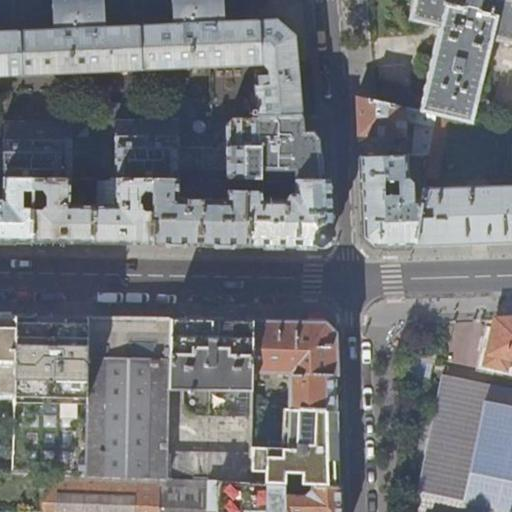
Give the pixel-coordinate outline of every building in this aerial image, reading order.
[(23,31),(0,32),(0,78),(262,65),(267,71),(267,75),(257,75),(257,85),(254,85),(255,109),(251,109),(251,115),(255,115),(256,118),(302,117),(299,88),(295,34),(282,22),(277,18),(241,20),(225,20),(224,0),(173,0),(175,23),(128,26),(107,27),(105,0),(54,0),(55,29),(23,31)] [(420,112),(435,116),(449,119),(470,123),(489,41),(511,46),(511,0),(414,0),(410,21),(440,28),(430,71),(420,112)] [(210,77),(201,77),(201,88),(210,88),(210,77)] [(429,156),(435,116),(420,112),(375,102),(357,98),(358,122),(358,136),(404,137),(405,120),(415,122),(413,156),(429,156)] [(440,180),(449,119),(435,116),(429,156),(425,176),(440,180)] [(303,130),(302,117),(256,118),(116,120),(117,181),(154,181),(179,181),(227,181),(244,181),(262,181),(295,181),(320,181),(319,139),(312,131),(303,130)] [(74,121),(73,150),(73,181),(94,181),(117,181),(116,120),(74,121)] [(414,246),(422,199),(412,198),(411,181),(407,180),(406,157),(359,158),(361,197),(363,237),(374,247),(388,247),(414,246)] [(34,180),(0,180),(0,189),(4,196),(4,204),(0,204),(0,241),(32,242),(33,213),(23,213),(23,194),(33,194),(34,180)] [(72,181),(34,180),(33,194),(33,213),(32,242),(63,242),(94,243),(94,208),(72,207),(72,181)] [(154,181),(117,181),(116,208),(94,208),(94,243),(121,243),(153,244),(153,214),(145,214),(140,209),(139,205),(146,205),(146,197),(154,196),(154,181)] [(244,181),(227,181),(227,201),(180,200),(176,196),(179,194),(179,181),(154,181),(154,196),(153,214),(153,244),(196,245),(249,245),(249,220),(243,220),(244,181)] [(320,181),(295,181),(295,194),(291,195),(288,198),(285,202),(285,205),(262,205),(262,181),(244,181),(243,220),(249,220),(249,245),(292,246),(322,247),(332,236),(330,181),(320,181)] [(511,187),(423,190),(422,199),(414,246),(455,245),(511,242),(511,187)] [(0,392),(14,393),(16,316),(0,315),(0,392)] [(53,317),(16,316),(14,393),(12,474),(12,475),(43,476),(85,477),(88,318),(53,317)] [(132,318),(88,318),(85,477),(167,480),(168,452),(170,390),(172,319),(132,318)] [(215,320),(172,319),(170,390),(251,392),(252,385),(252,374),(253,320),(215,320)] [(511,319),(504,320),(495,320),(484,365),(505,370),(507,359),(511,360),(511,319)] [(253,320),(252,374),(282,374),(281,379),(288,379),(288,409),(338,410),(339,410),(336,332),(325,321),(294,321),(253,320)] [(410,360),(433,365),(436,353),(413,348),(410,360)] [(511,511),(511,391),(441,378),(420,499),(492,511),(511,511)] [(252,385),(251,392),(251,409),(259,409),(260,385),(252,385)] [(0,473),(12,474),(14,393),(0,392),(0,473)] [(288,409),(259,409),(251,409),(250,455),(250,483),(250,484),(284,485),(292,485),(306,485),(339,486),(339,472),(339,463),(278,460),(279,432),(338,433),(338,410),(288,409)] [(250,455),(168,452),(167,480),(218,482),(250,483),(250,455)] [(0,511),(42,511),(43,476),(12,475),(12,474),(0,473),(0,511)] [(167,480),(85,477),(43,476),(42,511),(216,511),(217,507),(218,506),(218,482),(167,480)] [(250,484),(250,483),(218,482),(218,506),(217,507),(216,511),(238,511),(239,506),(252,506),(267,507),(266,511),(284,511),(284,485),(250,484)] [(292,497),(292,485),(284,485),(284,511),(343,511),(342,487),(339,486),(306,485),(306,497),(292,497)]
